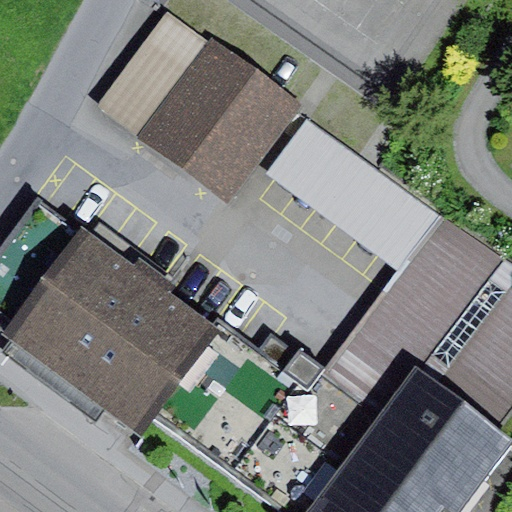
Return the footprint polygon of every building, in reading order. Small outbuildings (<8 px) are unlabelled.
[(210,42),(168,11),(99,104),(231,203),(304,106),(213,38),(210,42)] [(436,210),(307,120),(266,176),(394,269),(436,210)] [(91,237),(39,199),(0,252),(0,318),(7,323),(0,333),(140,436),(155,415),(221,324),(168,287),(175,279),(100,225),(91,237)] [(221,324),(155,415),(289,511),(309,511),(414,367),(494,425),(511,400),(511,264),(436,210),(394,269),(322,369),(272,333),(259,352),(221,324)] [(309,511),(441,511),(443,509),(447,511),(464,511),(511,448),(511,439),(494,425),(414,367),(309,511)]
